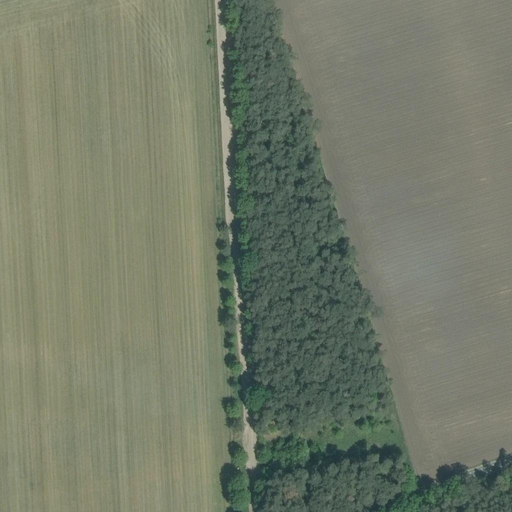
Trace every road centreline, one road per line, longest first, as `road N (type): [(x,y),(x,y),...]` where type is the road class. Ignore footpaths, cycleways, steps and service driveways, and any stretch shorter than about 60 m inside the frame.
road 1 (track): [(224,0),(254,511)]
road 2 (unclassified): [(366,511),(511,460)]
